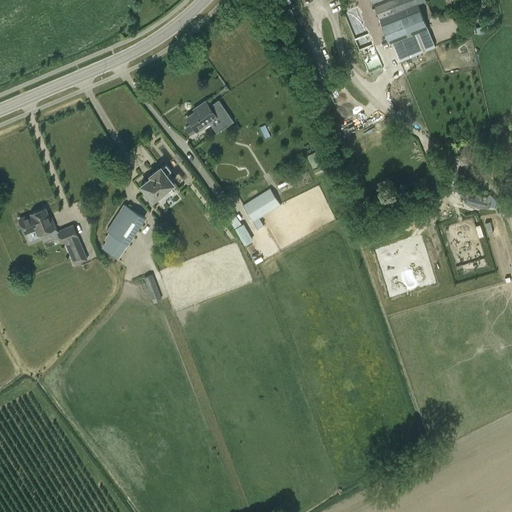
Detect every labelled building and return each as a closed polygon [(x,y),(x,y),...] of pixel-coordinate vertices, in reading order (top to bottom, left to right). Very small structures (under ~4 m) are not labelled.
[(371,0),(387,38),(389,43),(391,46),(393,45),(399,60),(435,45),(424,19),(433,16),(426,0),(371,0)] [(199,108),(186,117),(191,124),(196,131),(209,122),(213,120),(218,127),(231,118),(219,99),(209,106),(205,100),(198,105),(199,108)] [(320,164),(314,152),(307,155),(313,167),(320,164)] [(150,201),(153,199),(174,183),(166,173),(171,170),(166,163),(161,167),(160,166),(150,174),(151,176),(141,184),(145,190),(143,192),(150,201)] [(270,187),(242,204),(253,221),(258,228),(263,224),(259,218),(281,204),(279,202),(277,198),(270,187)] [(124,204),(106,230),(109,232),(128,244),(145,217),(124,204)] [(31,214),(18,219),(24,234),(35,230),(37,235),(39,234),(41,239),(50,235),(55,239),(59,237),(57,230),(55,228),(56,227),(52,216),(49,217),(45,207),(31,213),(31,214)] [(225,212),(235,227),(241,223),(231,208),(225,212)] [(57,230),(59,237),(62,243),(65,242),(74,265),(87,260),(78,236),(73,224),(57,230)] [(153,302),(161,299),(152,275),(145,278),(153,302)]
